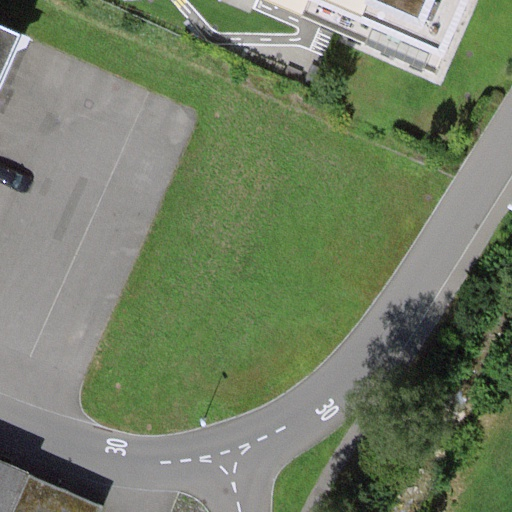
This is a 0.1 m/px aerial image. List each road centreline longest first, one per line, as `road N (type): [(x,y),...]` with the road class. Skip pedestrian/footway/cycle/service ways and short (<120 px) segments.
road 1 (residential): [(511,137),(368,351),(305,413),(227,454)]
road 2 (residential): [(227,454),(128,463),(0,415)]
